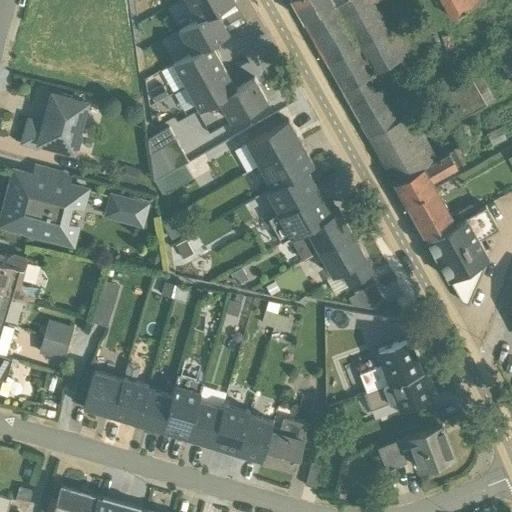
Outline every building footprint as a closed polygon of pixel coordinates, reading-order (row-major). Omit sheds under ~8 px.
[(222,0),(194,14),(176,24),(190,49),(209,38),(246,17),(236,0),(222,0)] [(186,0),(194,14),(222,0),(186,0)] [(292,0),(301,15),(327,0),(292,0)] [(327,0),(301,15),(366,131),(398,112),(391,99),(410,88),(391,56),(421,39),(412,23),(393,33),(374,0),(327,0)] [(441,0),(449,15),(474,0),(441,0)] [(184,81),(222,60),(209,38),(190,49),(171,59),(184,81)] [(197,103),(214,93),(234,82),(222,60),(184,81),(197,103)] [(492,95),(492,94),(479,69),(434,93),(448,118),(492,95)] [(234,82),(214,93),(228,117),(266,95),(253,71),(234,82)] [(73,148),(74,142),(77,143),(80,130),(78,129),(87,96),(50,86),(42,116),(26,112),(20,136),(37,141),(37,139),(73,148)] [(366,131),(392,176),(436,153),(410,106),(398,112),(366,131)] [(256,160),(300,135),(287,113),(244,137),(256,160)] [(392,176),(404,199),(435,181),(431,175),(455,161),(460,158),(461,160),(463,158),(458,148),(464,144),(463,142),(474,136),(465,118),(454,125),(461,138),(436,153),(392,176)] [(147,132),(149,147),(174,133),(167,120),(147,132)] [(498,122),(484,129),(490,140),(504,133),(498,122)] [(148,147),(152,175),(187,156),(174,133),(148,147)] [(269,183),(306,163),(313,159),(300,135),(256,160),(269,183)] [(71,199),(83,203),(88,180),(67,175),(69,166),(33,156),(30,168),(13,164),(0,211),(0,218),(73,238),(78,220),(66,217),(71,199)] [(161,189),(191,172),(183,158),(152,175),(161,189)] [(119,174),(134,178),(137,164),(123,160),(119,174)] [(276,208),(318,185),(306,163),(269,183),(264,186),(276,208)] [(404,199),(424,233),(474,205),(470,198),(450,210),(435,181),(404,199)] [(288,231),(331,207),(318,185),(276,208),(266,213),(279,236),(288,231)] [(101,210),(141,221),(148,196),(107,186),(101,210)] [(424,233),(459,296),(466,299),(487,252),(477,234),(496,224),(484,200),(474,205),(424,233)] [(316,246),(351,226),(338,203),(331,207),(288,231),(301,254),(316,246)] [(169,233),(186,224),(176,206),(159,216),(169,233)] [(346,280),(373,265),(351,226),(316,246),(330,270),(338,266),(346,280)] [(182,253),(192,248),(184,233),(174,239),(182,253)] [(39,282),(20,275),(26,252),(5,246),(1,249),(0,248),(0,284),(9,288),(34,297),(39,282)] [(229,268),(235,278),(246,272),(240,261),(229,268)] [(91,316),(105,321),(117,279),(104,275),(91,316)] [(158,289),(173,293),(177,280),(162,276),(158,289)] [(346,291),(350,298),(366,301),(381,293),(372,277),(346,291)] [(177,280),(173,293),(184,296),(187,283),(177,280)] [(9,288),(0,284),(0,318),(1,319),(9,288)] [(223,307),(235,311),(240,298),(239,298),(241,290),(234,288),(231,295),(227,294),(223,307)] [(259,318),(272,322),(276,309),(279,299),(266,295),(259,318)] [(276,309),(272,322),(284,325),(287,312),(276,309)] [(65,338),(69,321),(46,315),(42,331),(65,338)] [(1,319),(0,318),(0,348),(2,349),(9,321),(1,319)] [(61,353),(65,338),(42,331),(37,347),(61,353)] [(373,383),(419,365),(406,334),(374,346),(379,359),(365,364),(373,383)] [(3,375),(10,352),(2,349),(0,348),(0,376),(1,374),(3,375)] [(136,417),(146,382),(147,379),(134,375),(138,359),(127,356),(122,373),(111,409),(136,417)] [(82,400),(111,409),(122,373),(93,364),(82,400)] [(397,405),(429,393),(419,365),(373,383),(362,387),(368,403),(392,394),(397,405)] [(185,432),(197,392),(202,376),(177,369),(171,390),(160,424),(185,432)] [(160,424),(171,390),(146,382),(136,417),(160,424)] [(210,439),(222,400),(197,392),(185,432),(210,439)] [(234,446),(246,408),(247,405),(223,397),(222,400),(210,439),(234,446)] [(260,454),(271,420),(272,416),(246,408),(234,446),(260,454)] [(260,454),(290,465),(293,451),(297,452),(306,419),(282,412),(278,422),(271,420),(260,454)] [(418,464),(452,451),(439,418),(376,442),(383,464),(404,456),(400,445),(407,442),(418,464)] [(303,479),(319,483),(325,461),(309,456),(303,479)] [(49,511),(87,511),(94,489),(60,479),(49,511)] [(31,483),(17,480),(14,493),(27,496),(31,483)] [(94,489),(87,511),(114,511),(120,494),(101,489),(100,491),(94,489)] [(0,506),(5,508),(9,493),(0,490),(0,506)] [(139,499),(120,494),(114,511),(141,511),(144,503),(138,502),(139,499)] [(144,503),(141,511),(168,511),(169,511),(144,503)]
